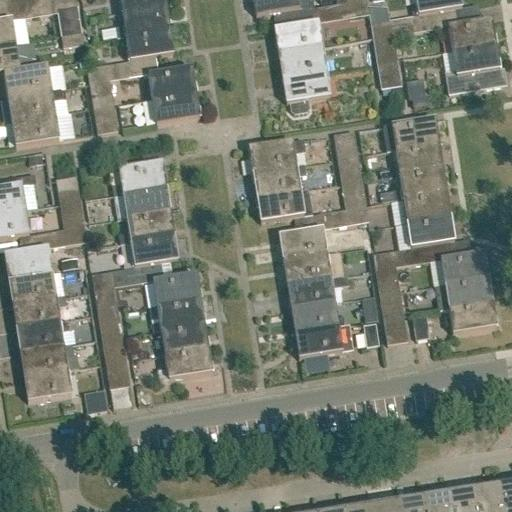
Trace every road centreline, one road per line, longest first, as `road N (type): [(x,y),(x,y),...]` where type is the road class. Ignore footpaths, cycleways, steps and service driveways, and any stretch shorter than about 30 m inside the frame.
road 1 (residential): [(62,441),(511,368)]
road 2 (residential): [(190,511),(511,461)]
